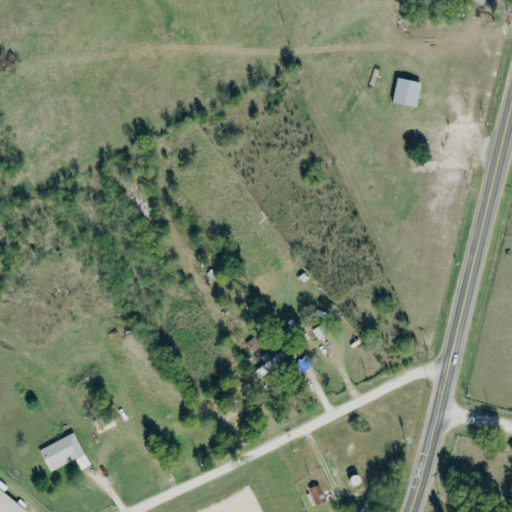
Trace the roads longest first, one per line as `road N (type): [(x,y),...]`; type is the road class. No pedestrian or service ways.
road 1 (residential): [(123,511),(416,370),(452,364)]
road 2 (primary): [(452,364),(511,110)]
road 3 (primary): [(410,511),(452,364)]
